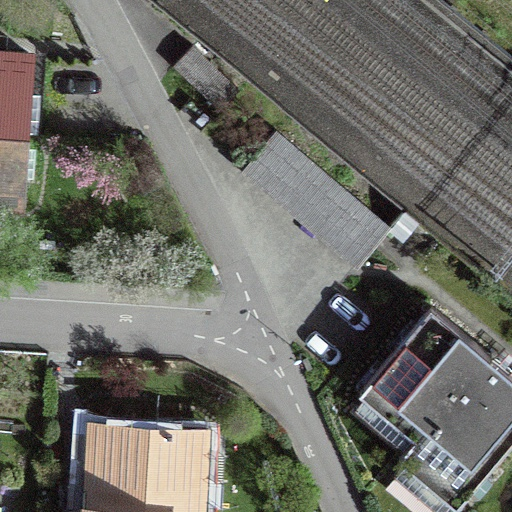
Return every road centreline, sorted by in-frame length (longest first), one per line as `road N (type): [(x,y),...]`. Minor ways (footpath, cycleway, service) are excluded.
road 1 (residential): [(83,0),(164,128),(270,350)]
road 2 (residential): [(0,326),(270,350)]
road 3 (residential): [(270,350),(345,511)]
